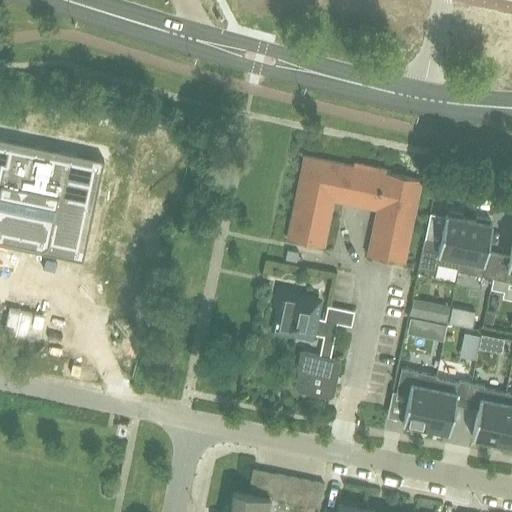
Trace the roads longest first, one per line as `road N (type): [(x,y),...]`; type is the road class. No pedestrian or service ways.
road 1 (residential): [(193,420),(511,489)]
road 2 (residential): [(0,379),(193,420)]
road 3 (tertiary): [(511,109),(420,99),(320,75)]
road 4 (tertiary): [(320,75),(230,40),(190,40)]
road 5 (tertiary): [(190,40),(257,66),(320,75)]
road 6 (tertiary): [(190,40),(64,0)]
